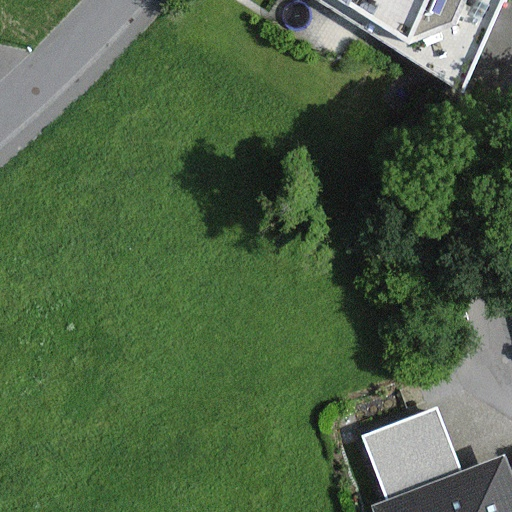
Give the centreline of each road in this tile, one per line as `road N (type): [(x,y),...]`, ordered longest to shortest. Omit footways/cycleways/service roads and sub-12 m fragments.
road 1 (residential): [(511,382),(496,363),(486,283),(511,115)]
road 2 (residential): [(131,0),(0,126)]
